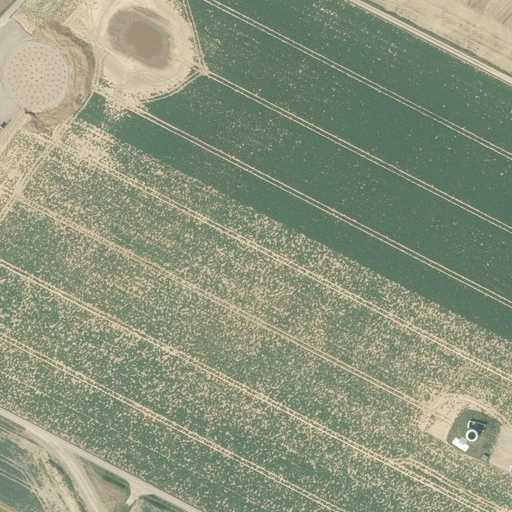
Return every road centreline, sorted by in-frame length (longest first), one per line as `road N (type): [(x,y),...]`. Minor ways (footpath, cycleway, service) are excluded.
road 1 (track): [(191,511),(0,411)]
road 2 (track): [(511,82),(352,0)]
